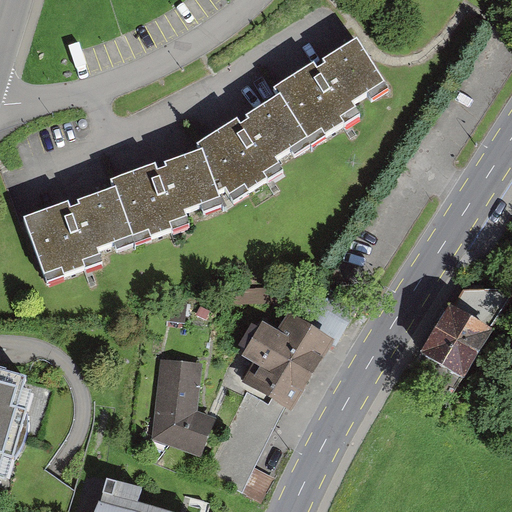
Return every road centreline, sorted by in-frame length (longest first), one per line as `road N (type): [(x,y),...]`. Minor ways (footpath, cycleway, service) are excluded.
road 1 (secondary): [(292,511),(352,393),(511,139)]
road 2 (residential): [(0,105),(92,92),(141,73),(253,0)]
